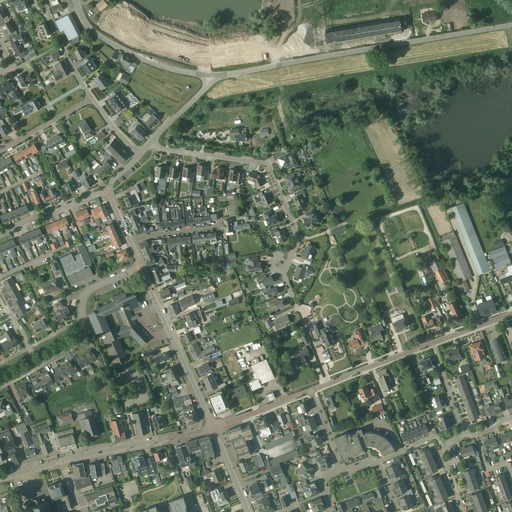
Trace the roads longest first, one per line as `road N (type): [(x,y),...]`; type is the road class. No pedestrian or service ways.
road 1 (unclassified): [(209,74),(511,25)]
road 2 (residential): [(298,310),(283,275),(299,239),(265,162),(151,141)]
road 3 (unclassified): [(213,427),(142,268)]
road 4 (unclassified): [(74,0),(102,39),(150,64),(209,74)]
road 5 (tertiary): [(60,461),(213,427)]
road 6 (residential): [(36,364),(75,341),(88,290),(142,268)]
road 7 (unknown): [(478,325),(472,270),(450,204)]
